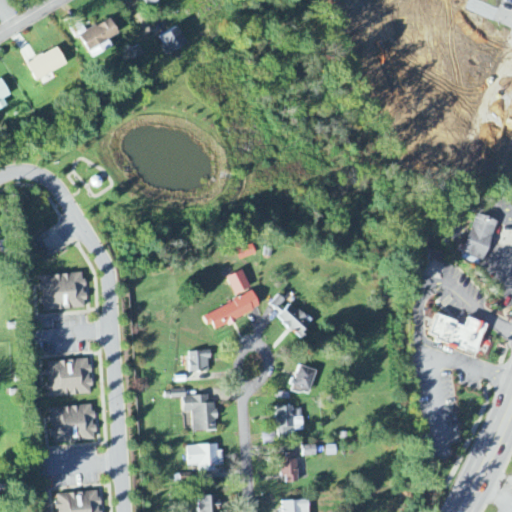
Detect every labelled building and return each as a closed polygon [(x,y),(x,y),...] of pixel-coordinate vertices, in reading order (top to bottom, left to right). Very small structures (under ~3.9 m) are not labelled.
[(108,41),(118,35),(110,20),(79,37),(91,59),(111,48),(108,41)] [(167,56),(187,45),(176,28),(157,39),(167,56)] [(67,66),(57,48),(26,65),(35,83),(67,66)] [(0,110),(7,108),(3,100),(9,97),(3,82),(0,82),(0,110)] [(497,223),(476,215),(460,261),(482,268),(497,223)] [(255,256),(253,245),(236,249),(239,260),(255,256)] [(235,297),(250,289),(242,271),(226,279),(235,297)] [(41,312),(85,310),(83,274),(39,277),(41,312)] [(203,316),(207,327),(212,325),(215,331),(261,310),(253,293),(203,316)] [(276,320),(302,341),(308,333),(305,330),(311,322),(289,304),(276,320)] [(444,319),(472,330),(476,320),(496,327),(484,359),(436,340),(444,319)] [(209,372),(209,352),(189,352),(190,373),(209,372)] [(47,363),(49,398),(91,396),(89,361),(47,363)] [(314,371),(297,367),(291,392),(309,396),(314,371)] [(192,433),(216,432),(215,404),(208,404),(207,396),(185,398),(185,391),(170,391),(171,400),(183,399),(184,413),(191,413),(192,433)] [(50,409),(52,444),(96,441),(93,406),(50,409)] [(290,432),(303,431),(302,418),(293,418),(292,407),(276,408),(277,439),(290,439),(290,432)] [(187,466),(198,466),(198,473),(215,472),(214,467),(221,467),(220,445),(186,447),(187,466)] [(315,446),(301,447),(302,458),(315,457),(315,446)] [(298,484),(297,461),(282,462),(283,484),(298,484)] [(99,511),(98,493),(55,495),(56,511),(99,511)] [(197,498),(197,511),(217,511),(217,497),(197,498)] [(281,503),(281,511),(308,511),(308,502),(281,503)]
